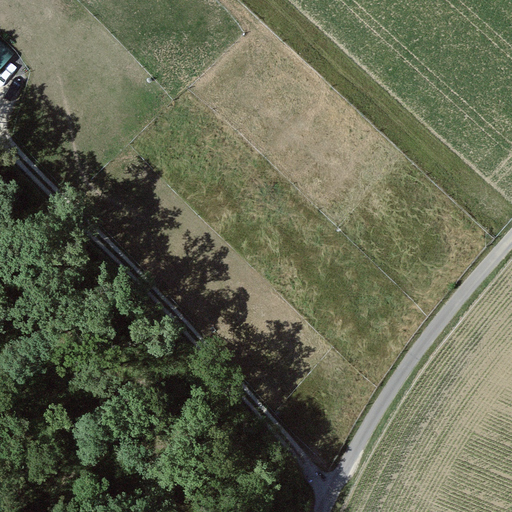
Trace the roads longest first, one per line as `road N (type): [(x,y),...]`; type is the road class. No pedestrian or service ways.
road 1 (track): [(0,131),(188,325),(332,492)]
road 2 (residential): [(511,239),(398,379),(323,511)]
